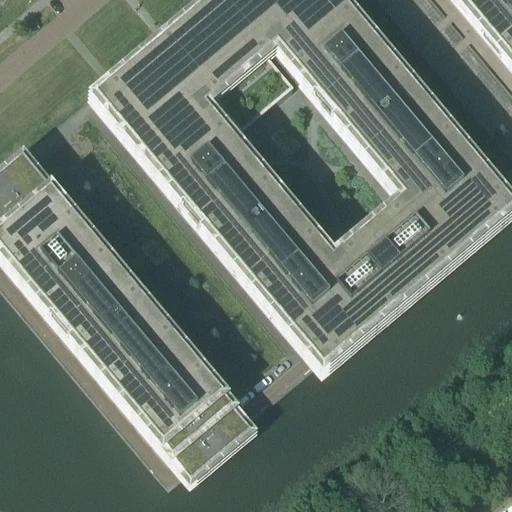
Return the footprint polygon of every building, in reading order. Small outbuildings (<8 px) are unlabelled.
[(152,58),(94,107),(301,354),(491,195),(328,0),(214,0),(149,55),(152,58)] [(511,0),(452,0),(485,39),(483,40),(500,62),(502,60),(511,71),(511,0)] [(69,347),(89,370),(87,372),(105,393),(107,392),(168,465),(226,413),(129,298),(131,296),(113,275),(111,276),(25,174),(21,169),(0,185),(0,263),(52,325),(49,327),(67,349),(69,347)] [(491,195),(301,354),(320,377),(511,218),(491,195)] [(226,413),(168,465),(188,487),(247,436),(226,413)]
